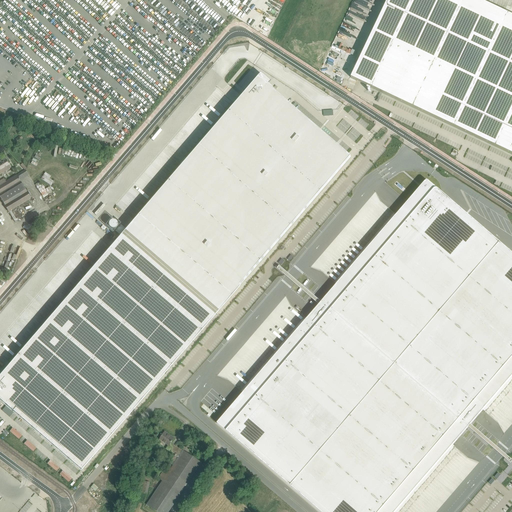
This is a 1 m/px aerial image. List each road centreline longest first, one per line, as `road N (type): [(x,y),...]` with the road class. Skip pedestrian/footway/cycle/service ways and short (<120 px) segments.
road 1 (unclassified): [(511,205),(253,36),(229,34),(0,299)]
road 2 (unclassified): [(67,506),(158,400),(170,399),(300,511)]
